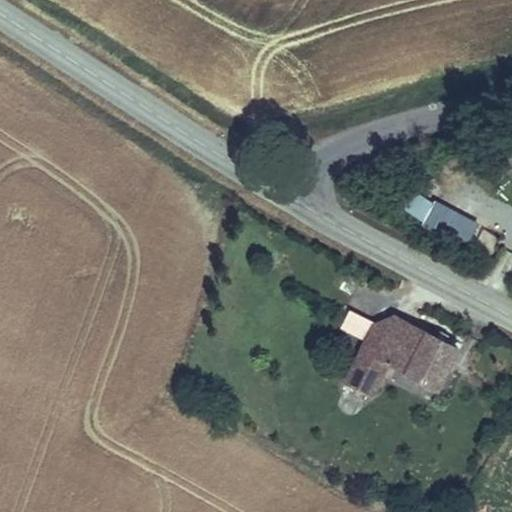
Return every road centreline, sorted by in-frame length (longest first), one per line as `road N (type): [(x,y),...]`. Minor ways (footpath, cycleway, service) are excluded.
road 1 (secondary): [(0,13),(291,198)]
road 2 (secondary): [(291,198),(511,316)]
road 3 (unclassified): [(511,100),(343,147),(291,198)]
